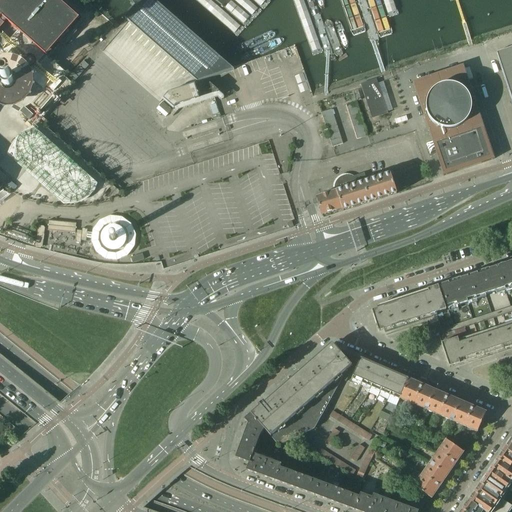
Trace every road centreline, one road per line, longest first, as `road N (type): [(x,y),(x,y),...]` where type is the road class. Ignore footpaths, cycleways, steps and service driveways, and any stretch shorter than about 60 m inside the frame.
road 1 (trunk): [(246,511),(139,456),(0,343)]
road 2 (trunk): [(0,408),(87,467),(204,511)]
road 3 (secondary): [(511,175),(314,248)]
road 4 (secondary): [(319,269),(428,233),(511,193)]
road 5 (residential): [(225,480),(233,413),(333,324)]
road 6 (residential): [(511,410),(344,336),(333,324)]
road 7 (secondary): [(191,303),(0,260)]
road 8 (residential): [(333,324),(368,296),(511,248)]
road 9 (primary): [(178,434),(179,417),(216,367),(206,338),(170,332)]
road 10 (secondary): [(0,278),(141,312)]
road 11 (secondary): [(314,248),(224,280),(191,303)]
road 12 (secondary): [(242,374),(319,269)]
road 13 (residential): [(443,511),(511,413)]
